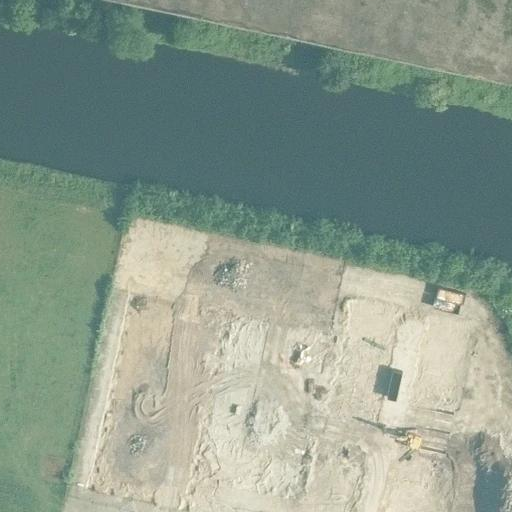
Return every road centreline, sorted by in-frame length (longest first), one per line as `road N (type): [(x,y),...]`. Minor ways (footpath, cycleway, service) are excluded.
road 1 (residential): [(445,511),(57,438)]
road 2 (residential): [(116,298),(363,348)]
road 3 (residential): [(464,264),(458,511)]
road 4 (residential): [(57,438),(116,298)]
